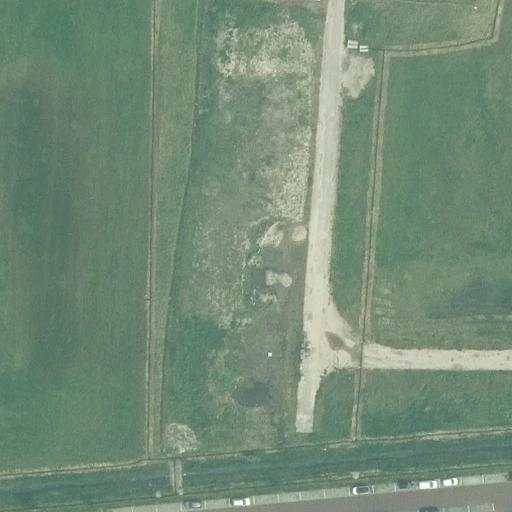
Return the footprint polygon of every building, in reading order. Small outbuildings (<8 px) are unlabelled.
[(389,116),(375,116),(376,140),(418,141),(420,101),(388,100),(389,116)] [(418,141),(376,140),(375,165),(382,165),(383,176),(384,176),(417,177),(418,141)] [(377,187),(375,212),(376,212),(416,213),(418,177),(417,177),(384,176),(383,188),(377,187)] [(416,213),(376,212),(376,237),(385,237),(385,248),(415,249),(416,249),(416,213)] [(372,261),(372,285),(415,285),(415,284),(415,249),(384,249),(384,261),(372,261)] [(486,250),(475,250),(475,257),(486,258),(486,250)] [(415,285),(372,285),(372,308),(391,308),(392,320),(423,320),(422,305),(416,305),(415,285)] [(511,291),(502,291),(503,315),(511,314),(511,291)]
